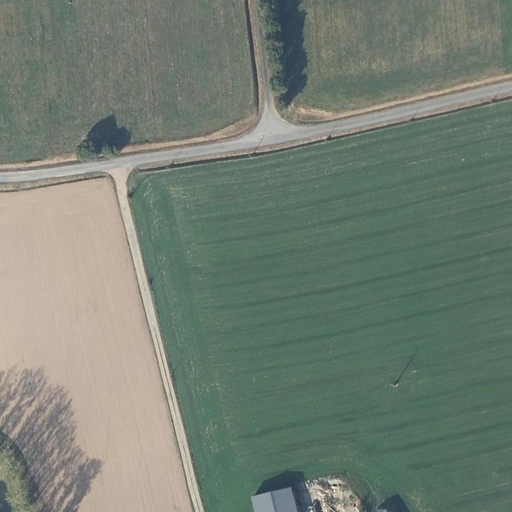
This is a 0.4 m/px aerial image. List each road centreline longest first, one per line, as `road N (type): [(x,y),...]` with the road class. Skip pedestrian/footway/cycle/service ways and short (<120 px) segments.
road 1 (track): [(199,511),(113,162)]
road 2 (unclassified): [(275,136),(0,178)]
road 3 (unclassified): [(511,86),(275,136)]
road 4 (unclassified): [(275,136),(257,0)]
